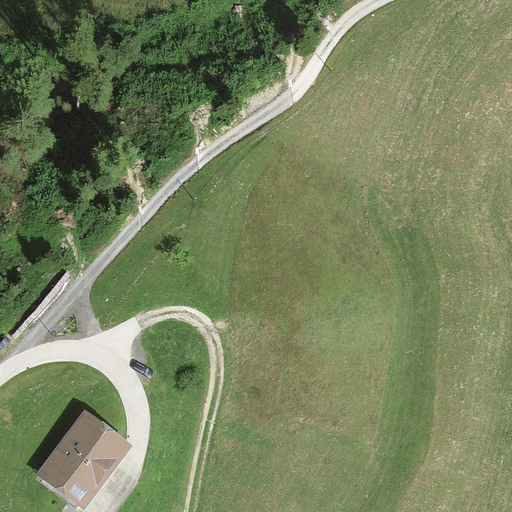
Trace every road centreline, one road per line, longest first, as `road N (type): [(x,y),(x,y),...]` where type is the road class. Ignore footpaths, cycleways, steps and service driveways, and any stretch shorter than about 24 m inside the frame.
road 1 (track): [(0,371),(80,287),(406,0)]
road 2 (track): [(10,361),(98,349),(148,318),(195,315),(212,336),(217,374),(191,511)]
road 3 (track): [(102,511),(134,455),(137,415),(128,380),(98,349),(80,287)]
